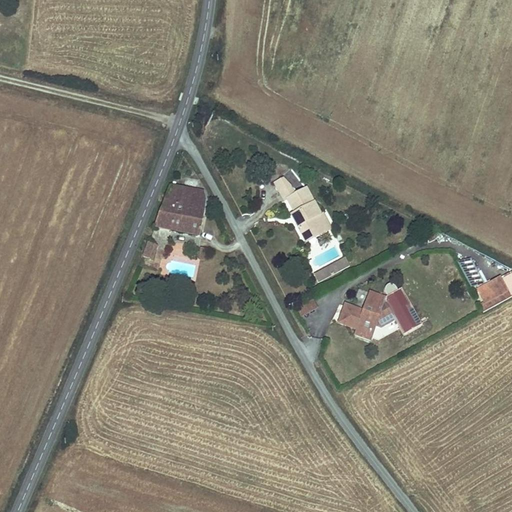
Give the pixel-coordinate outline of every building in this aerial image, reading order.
[(324,212),(321,214),(306,187),(294,194),(286,178),(276,183),(281,191),(285,199),(294,215),(298,222),(295,223),(303,237),(306,242),(317,236),(329,229),(332,227),(324,212)] [(203,192),(169,187),(155,228),(200,238),(207,201),(203,192)] [(252,215),(241,216),(241,229),(253,228),(252,215)] [(143,257),(150,260),(156,245),(149,243),(143,257)] [(342,258),(312,274),(316,281),(346,265),(342,258)] [(485,312),(511,298),(511,274),(487,287),(473,259),(464,261),(486,303),(481,305),(485,312)] [(421,325),(400,289),(396,291),(394,288),(393,286),(390,285),(388,285),(386,286),(384,288),(384,289),(384,291),(384,292),(384,294),(386,297),(384,298),(385,298),(383,302),(394,320),(402,335),(421,325)] [(384,298),(370,293),(363,312),(345,305),(340,322),(359,329),(357,333),(370,338),(372,333),(373,333),(375,326),(383,302),(385,298),(384,298)] [(311,300),(294,310),(299,318),(316,309),(311,300)] [(394,320),(383,302),(375,326),(380,328),(394,320)]
